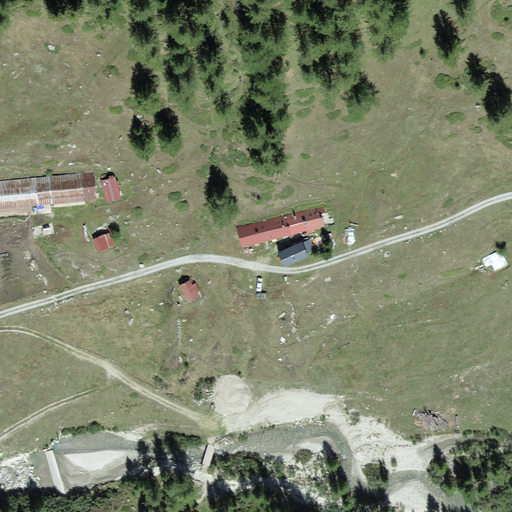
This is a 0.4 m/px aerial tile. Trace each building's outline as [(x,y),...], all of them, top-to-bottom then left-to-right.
[(90,171),(0,180),(0,209),(93,200),(90,171)] [(110,176),(97,178),(101,200),(114,198),(110,176)] [(320,207),(235,231),(240,250),(325,226),(320,207)] [(106,231),(87,237),(92,252),(111,246),(106,231)] [(299,253),(295,243),(273,253),(277,262),(299,253)] [(505,262),(499,250),(482,258),(485,264),(490,261),(493,268),(505,262)] [(187,280),(175,286),(182,301),(195,295),(187,280)]
